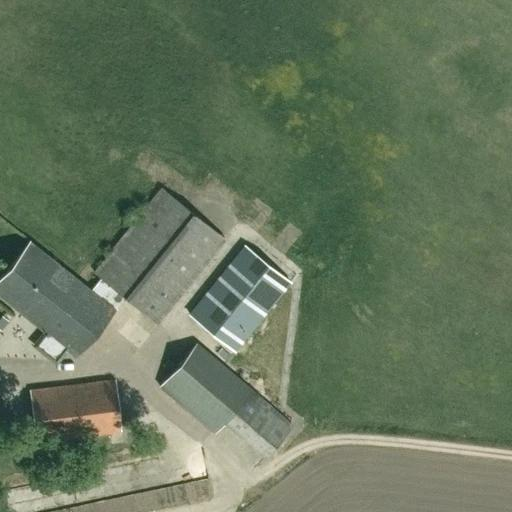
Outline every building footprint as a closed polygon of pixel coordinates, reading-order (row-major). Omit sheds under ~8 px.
[(57,363),(68,349),(77,355),(125,295),(157,321),(225,238),(162,187),(94,270),(101,276),(91,288),(30,240),(0,277),(0,293),(44,329),(32,344),(57,363)] [(234,349),(290,281),(245,244),(190,313),(234,349)] [(140,342),(152,328),(133,310),(120,325),(140,342)] [(217,430),(224,421),(268,457),(296,423),(197,341),(160,383),(217,430)] [(38,442),(121,431),(114,378),(31,389),(38,442)] [(28,483),(30,491),(36,489),(39,501),(81,489),(76,470),(28,483)] [(190,476),(192,493),(211,490),(209,473),(190,476)] [(13,507),(29,504),(26,488),(10,491),(13,507)]
